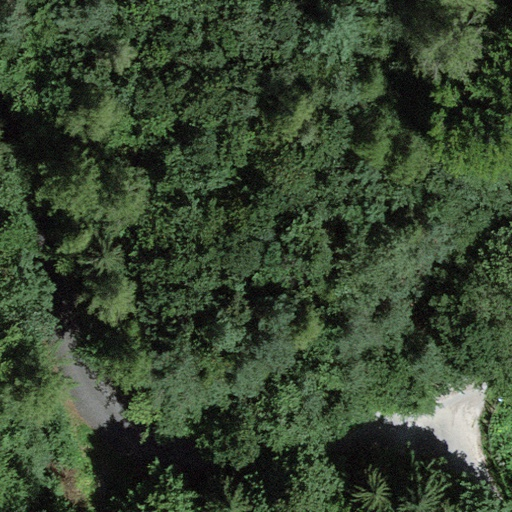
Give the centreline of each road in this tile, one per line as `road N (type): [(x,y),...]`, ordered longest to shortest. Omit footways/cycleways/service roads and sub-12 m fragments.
road 1 (track): [(0,107),(36,186),(52,308),(91,392),(240,451),(390,429),(450,462),(491,511)]
road 2 (track): [(511,382),(390,429)]
